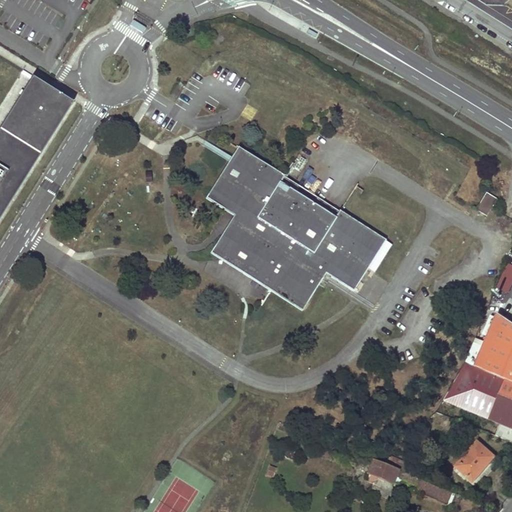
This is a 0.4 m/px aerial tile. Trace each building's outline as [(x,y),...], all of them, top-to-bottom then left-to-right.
[(33,82),(0,134),(0,220),(72,106),(33,82)] [(234,162),(212,198),(228,208),(240,215),(216,253),(259,280),(300,305),(324,268),(352,286),(382,238),(339,212),(335,218),(280,184),(284,177),(242,150),(234,162)] [(339,212),(284,177),(280,184),(335,218),(339,212)] [(486,216),(496,200),(487,194),(477,210),(486,216)] [(496,290),(510,296),(511,290),(511,265),(508,264),(496,290)] [(498,313),(475,366),(507,380),(511,382),(511,343),(503,340),(510,322),(498,313)] [(511,322),(510,322),(503,340),(511,343),(511,322)] [(507,380),(475,366),(466,362),(444,401),(507,427),(511,429),(511,395),(502,391),(507,380)] [(511,395),(511,382),(507,380),(502,391),(511,395)] [(511,429),(507,427),(505,431),(500,429),(499,431),(511,436),(511,429)] [(456,466),(473,481),(494,457),(478,442),(456,466)] [(404,473),(409,475),(413,466),(390,457),(383,464),(404,473)] [(383,464),(373,460),(367,474),(365,478),(367,482),(372,484),(375,483),(377,479),(378,477),(393,483),(399,485),(404,473),(383,464)] [(399,485),(399,486),(412,491),(418,479),(409,475),(404,473),(399,485)] [(452,493),(418,479),(412,491),(412,492),(421,496),(422,495),(438,502),(437,503),(447,507),(452,493)] [(462,497),(452,493),(447,507),(456,511),(462,497)]
